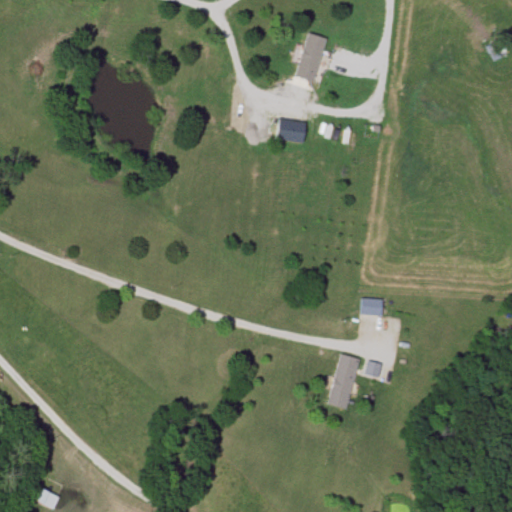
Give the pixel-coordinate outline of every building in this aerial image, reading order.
[(309,83),(323,39),(304,33),(290,77),(309,83)] [(303,142),(305,122),(273,119),(272,140),(303,142)] [(356,315),(377,315),(377,299),(356,299),(356,315)] [(355,359),(336,354),(323,405),(342,410),(355,359)] [(45,510),(52,498),(34,487),(27,499),(45,510)]
